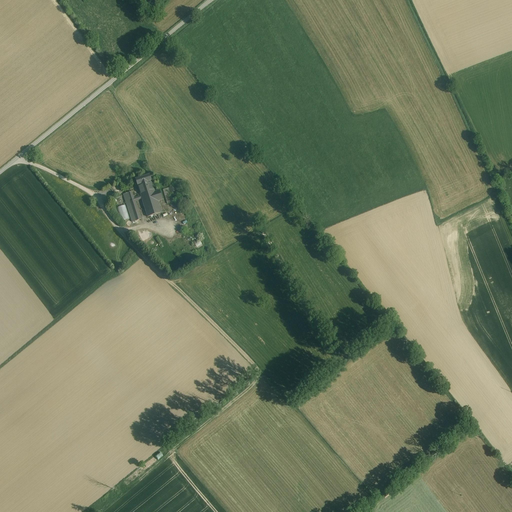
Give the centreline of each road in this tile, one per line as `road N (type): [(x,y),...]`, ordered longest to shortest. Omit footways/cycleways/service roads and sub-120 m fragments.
road 1 (unclassified): [(211,0),(0,172)]
road 2 (track): [(295,414),(122,232)]
